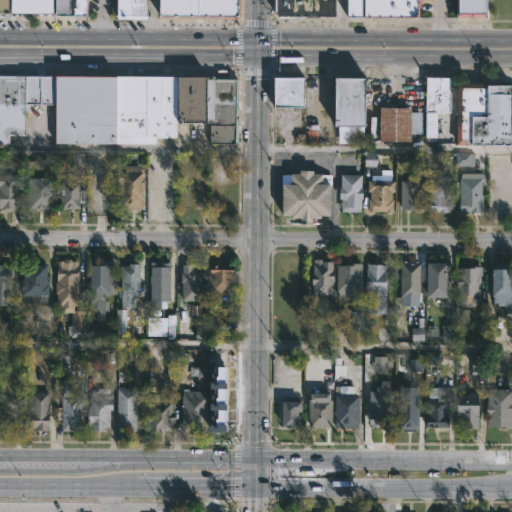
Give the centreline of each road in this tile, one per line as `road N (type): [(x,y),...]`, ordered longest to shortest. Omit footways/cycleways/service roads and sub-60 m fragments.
road 1 (residential): [(511,239),(0,235)]
road 2 (secondary): [(253,476),(254,56)]
road 3 (secondary): [(253,476),(511,479)]
road 4 (secondary): [(511,458),(253,455)]
road 5 (secondary): [(254,56),(503,58)]
road 6 (secondary): [(254,39),(87,38)]
road 7 (secondary): [(88,57),(254,56)]
road 8 (secondary): [(505,41),(341,39)]
road 9 (secondary): [(0,481),(138,479)]
road 10 (secondary): [(253,455),(117,456)]
